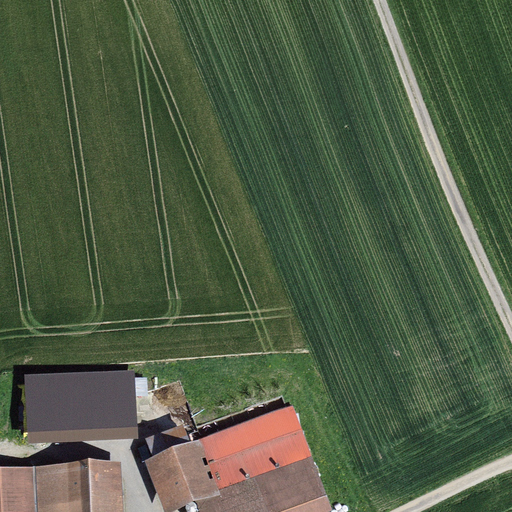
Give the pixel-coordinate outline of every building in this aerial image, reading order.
[(130,380),(30,385),(32,435),(132,430),(130,380)] [(174,509),(207,496),(183,432),(149,445),(174,509)] [(199,504),(202,511),(274,511),(319,495),(296,433),(210,465),(221,495),(199,504)] [(38,474),(39,511),(112,511),(110,471),(38,474)] [(0,511),(31,511),(30,474),(0,475),(0,511)]
